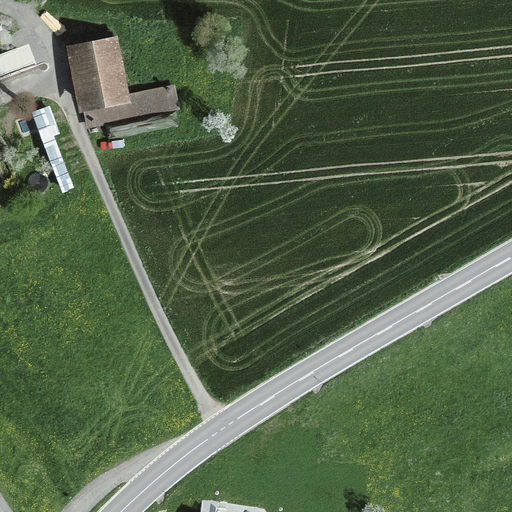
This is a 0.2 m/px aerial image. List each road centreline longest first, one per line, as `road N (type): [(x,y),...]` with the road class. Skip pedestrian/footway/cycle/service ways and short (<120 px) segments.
road 1 (track): [(0,5),(21,9),(43,29),(182,359),(263,511)]
road 2 (tertiary): [(120,511),(221,428),(511,259)]
